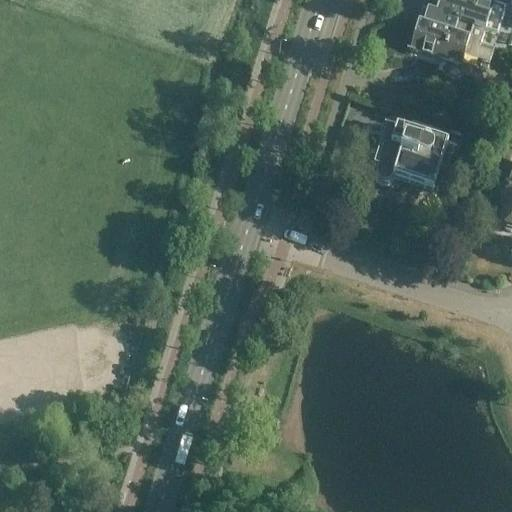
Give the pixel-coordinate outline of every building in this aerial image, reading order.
[(420,12),(416,26),(452,38),(456,23),(484,32),(484,33),(491,35),(498,32),(503,15),(499,7),(492,6),(474,0),(439,0),(434,16),(420,12)] [(452,38),(416,26),(408,51),(459,68),(463,57),(489,66),(493,51),(480,46),(484,33),(484,32),(456,23),(452,38)] [(511,95),(495,79),(481,94),(504,116),(511,107),(511,95)] [(412,120),(408,134),(387,128),(385,137),(381,136),(372,167),(377,168),(376,173),(375,177),(376,180),(378,182),(381,184),(383,185),(386,184),(389,184),(391,182),(393,181),(394,178),(432,191),(439,171),(446,174),(452,152),(445,150),(446,149),(457,152),(462,135),(412,120)] [(511,165),(499,204),(504,205),(497,225),(511,230),(511,165)]
